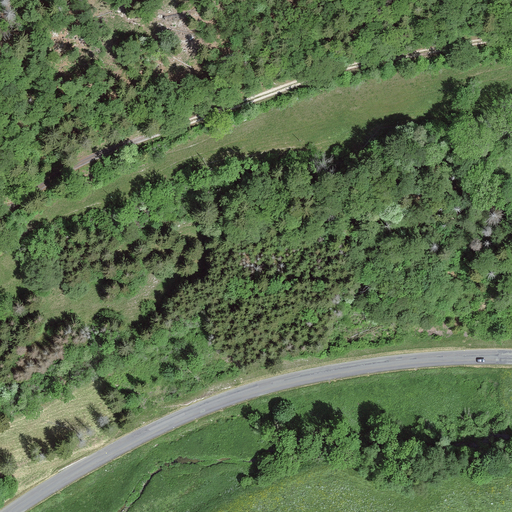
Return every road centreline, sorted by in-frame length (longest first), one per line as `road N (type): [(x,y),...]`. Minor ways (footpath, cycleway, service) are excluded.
road 1 (track): [(511,38),(328,73),(116,149),(0,214)]
road 2 (secondary): [(511,357),(397,362),(239,395),(130,439),(10,511)]
